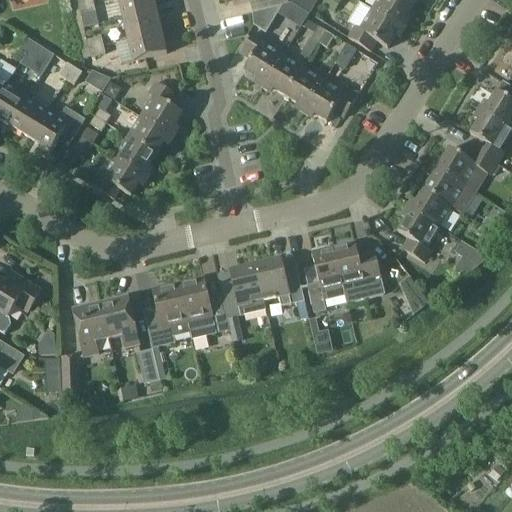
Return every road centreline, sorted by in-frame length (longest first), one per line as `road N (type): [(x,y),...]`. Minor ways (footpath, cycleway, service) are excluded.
road 1 (secondary): [(511,333),(391,423),(281,472),(140,498),(0,494)]
road 2 (secondary): [(175,511),(318,479),(448,408),(511,358)]
road 3 (residential): [(243,226),(342,199),(475,0)]
road 4 (residential): [(0,189),(103,251),(243,226)]
road 5 (residential): [(243,226),(212,117),(220,99),(194,0)]
